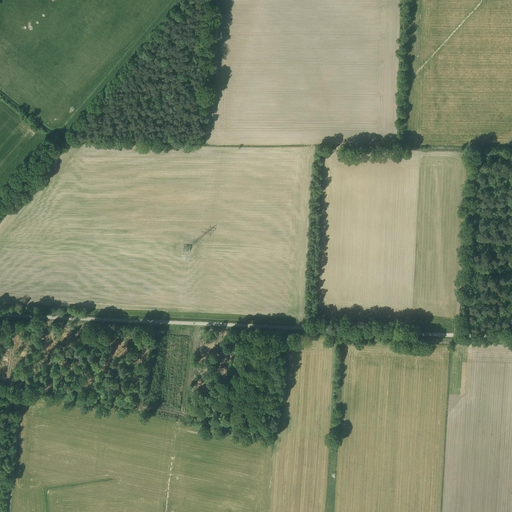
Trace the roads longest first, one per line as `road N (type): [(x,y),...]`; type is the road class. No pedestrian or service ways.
road 1 (unclassified): [(511,338),(0,316)]
road 2 (track): [(0,392),(17,408),(7,511)]
